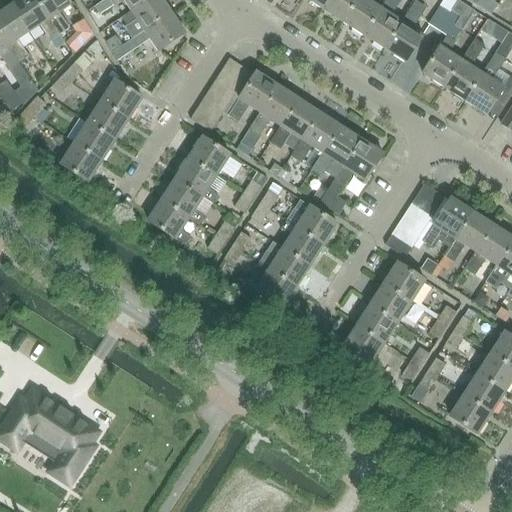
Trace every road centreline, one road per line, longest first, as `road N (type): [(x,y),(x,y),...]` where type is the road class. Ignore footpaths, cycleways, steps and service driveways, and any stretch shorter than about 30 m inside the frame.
road 1 (tertiary): [(453,511),(0,212)]
road 2 (residential): [(432,141),(237,12)]
road 3 (residential): [(123,205),(237,12)]
road 4 (residential): [(316,329),(432,141)]
